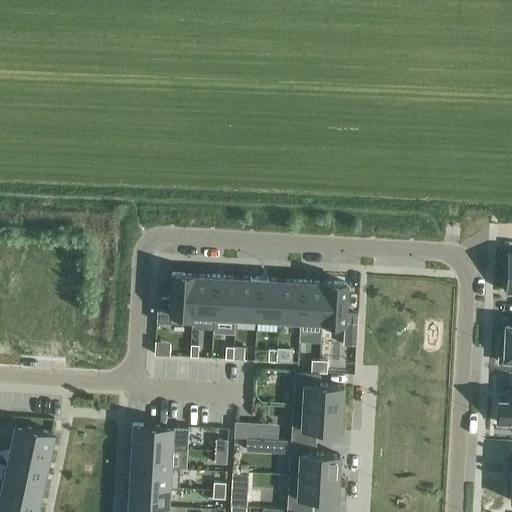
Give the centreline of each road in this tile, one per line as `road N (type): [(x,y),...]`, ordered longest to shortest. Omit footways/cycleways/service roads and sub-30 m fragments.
road 1 (residential): [(0,374),(123,381),(136,359),(140,266),(151,243),(176,234),(439,249),(458,262),(467,286),(454,511)]
road 2 (residential): [(361,511),(368,373)]
